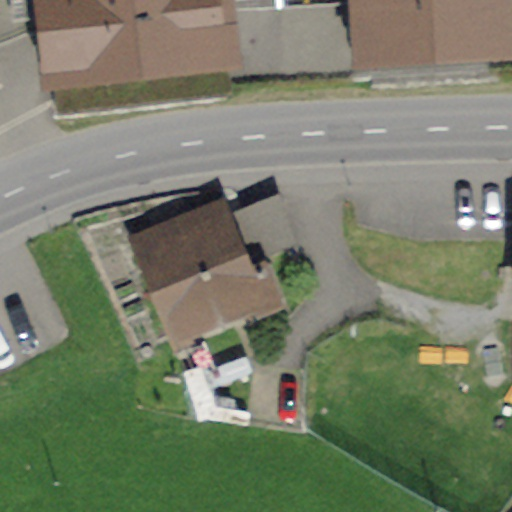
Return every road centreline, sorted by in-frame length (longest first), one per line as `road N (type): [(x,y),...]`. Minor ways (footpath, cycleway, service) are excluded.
road 1 (secondary): [(0,201),(60,173),(190,141),(511,127)]
road 2 (track): [(315,133),(333,276),(486,329)]
road 3 (track): [(275,429),(285,352),(333,276)]
